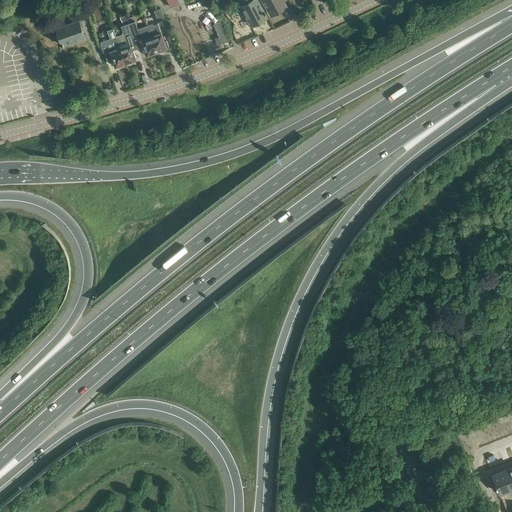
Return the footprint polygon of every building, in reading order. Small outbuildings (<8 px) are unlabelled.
[(72,4),(76,15),(88,11),(84,0),(72,4)] [(265,14),(266,13),(258,0),(241,0),(244,5),(241,6),(251,25),(266,17),(265,14)] [(278,10),(285,6),(282,0),(263,0),(271,14),(272,14),(274,15),(278,13),(278,10)] [(157,22),(163,19),(159,8),(153,10),(157,22)] [(62,45),(61,43),(76,38),(77,40),(84,37),(78,20),(56,28),(62,45)] [(152,55),(152,53),(156,51),(147,26),(137,29),(135,21),(128,23),(137,48),(143,47),(146,55),(147,55),(149,56),(152,55)] [(129,61),(131,62),(134,61),(134,59),(135,59),(135,58),(136,58),(133,51),(132,51),(132,50),(137,48),(128,23),(122,25),(121,26),(123,31),(121,35),(116,36),(125,63),(129,61)] [(151,24),(147,26),(156,51),(160,50),(162,51),(165,50),(166,48),(169,47),(167,40),(163,41),(157,24),(152,25),(151,24)] [(121,66),(121,64),(125,63),(116,36),(113,28),(108,30),(111,38),(101,42),(108,61),(112,59),(115,66),(116,66),(117,67),(121,66)] [(219,36),(215,38),(218,45),(229,40),(226,33),(219,36)] [(511,466),(503,470),(511,491),(511,493),(511,466)] [(503,470),(492,474),(501,495),(511,491),(503,470)]
